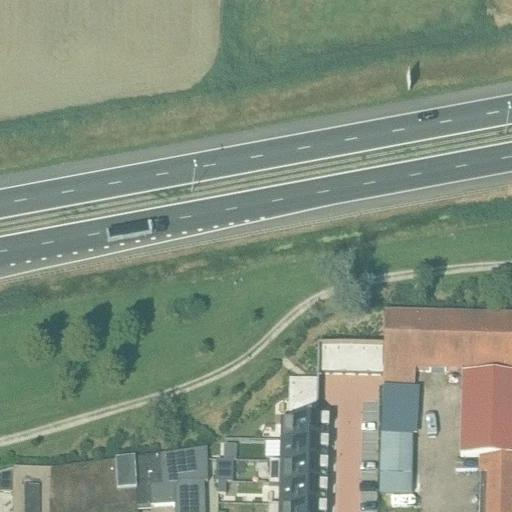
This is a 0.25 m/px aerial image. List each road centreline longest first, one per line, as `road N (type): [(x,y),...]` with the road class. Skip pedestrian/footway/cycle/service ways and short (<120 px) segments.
road 1 (motorway): [(0,249),(511,154)]
road 2 (motorway): [(511,108),(0,203)]
road 3 (residential): [(347,511),(351,382)]
road 4 (unknown): [(435,511),(429,384)]
